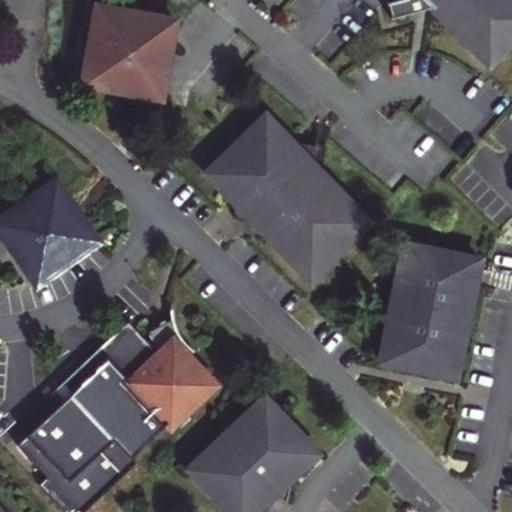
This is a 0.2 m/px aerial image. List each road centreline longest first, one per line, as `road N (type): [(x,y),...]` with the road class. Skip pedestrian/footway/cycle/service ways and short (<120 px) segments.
road 1 (unclassified): [(168,213),(379,425)]
road 2 (unclassified): [(228,0),(416,161)]
road 3 (unclassified): [(168,213),(86,132),(5,74)]
road 4 (unclassified): [(0,323),(81,306),(168,213)]
road 5 (unclassified): [(379,425),(468,511)]
